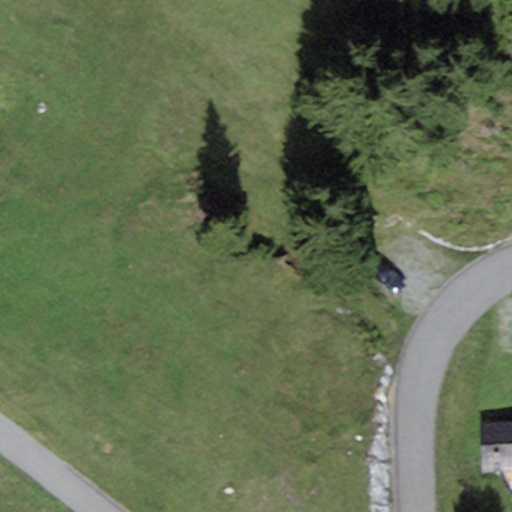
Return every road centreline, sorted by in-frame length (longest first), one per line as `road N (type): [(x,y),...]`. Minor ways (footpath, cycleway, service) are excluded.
road 1 (track): [(511,268),(473,286),(436,332),(413,398),(417,511)]
road 2 (track): [(96,511),(0,436)]
